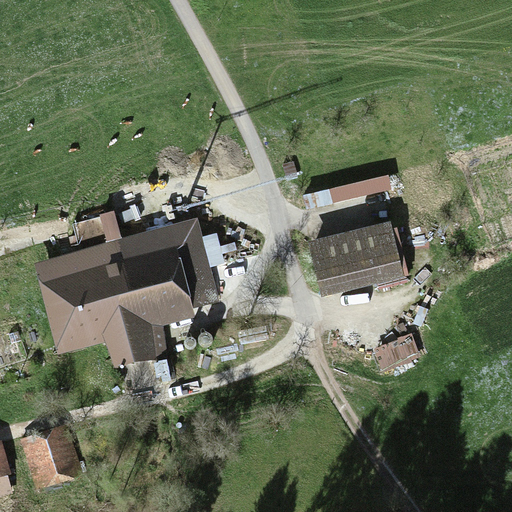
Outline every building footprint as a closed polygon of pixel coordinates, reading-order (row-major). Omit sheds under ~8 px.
[(195,223),(122,243),(114,214),(73,225),(82,258),(52,267),(72,341),(109,331),(119,366),(163,354),(153,319),(216,301),(195,223)] [(314,243),(324,278),(397,259),(388,224),(314,243)] [(196,386),(208,383),(200,345),(188,347),(196,386)] [(25,441),(37,489),(82,477),(69,429),(25,441)] [(1,449),(0,448),(0,497),(13,494),(1,449)]
